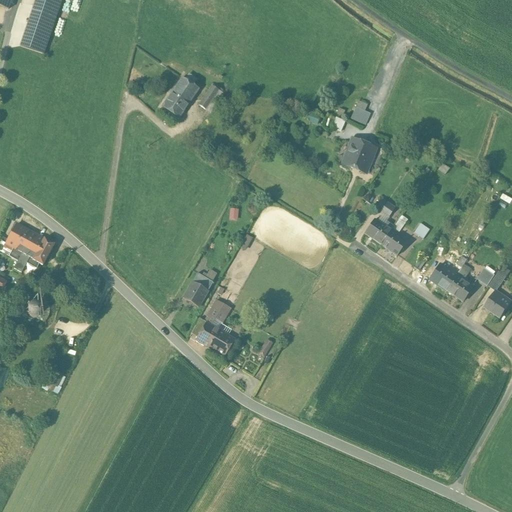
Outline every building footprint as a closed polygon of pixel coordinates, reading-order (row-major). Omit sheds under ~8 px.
[(11,0),(0,0),(0,7),(8,10),(11,0)] [(35,0),(20,46),(44,54),(62,0),(35,0)] [(197,81),(189,75),(185,81),(193,87),(197,81)] [(185,81),(182,79),(174,90),(191,102),(199,91),(193,87),(185,81)] [(212,87),(199,106),(210,114),(223,95),(212,87)] [(191,102),(174,90),(161,108),(179,120),(191,102)] [(367,105),(359,101),(355,108),(364,112),(367,105)] [(364,112),(355,108),(350,119),(365,126),(370,115),(364,112)] [(317,124),(320,115),(310,112),(307,121),(317,124)] [(350,126),(343,124),(336,122),(334,130),(336,131),(340,131),(351,135),(354,127),(350,126)] [(364,145),(346,138),(341,151),(347,153),(343,165),(354,170),(364,145)] [(376,150),(364,145),(354,170),(366,175),(371,161),(373,162),(375,157),(373,156),(376,150)] [(449,170),(442,165),(438,171),(445,175),(449,170)] [(511,201),(511,199),(503,195),(500,200),(510,205),(511,201)] [(394,209),(382,200),(375,210),(388,219),(394,209)] [(229,219),(238,219),(238,208),(229,208),(229,219)] [(391,229),(378,221),(377,223),(374,221),(364,235),(380,246),(392,230),(391,229)] [(397,222),(391,229),(392,230),(380,246),(396,257),(406,243),(405,243),(397,237),(399,234),(398,234),(403,227),(397,222)] [(21,273),(26,265),(35,270),(38,264),(42,266),(54,245),(44,239),(44,240),(17,225),(6,244),(1,242),(0,244),(0,251),(18,262),(14,269),(21,273)] [(429,231),(420,225),(413,234),(423,240),(429,231)] [(246,249),(252,238),(246,235),(240,246),(246,249)] [(461,257),(455,266),(461,269),(463,266),(464,266),(466,261),(461,257)] [(425,262),(420,259),(414,268),(419,272),(425,262)] [(455,266),(452,272),(450,270),(448,273),(439,267),(430,280),(446,291),(457,275),(461,269),(455,266)] [(461,269),(457,275),(464,280),(470,271),(464,266),(463,266),(461,269)] [(495,276),(484,269),(477,280),(487,287),(495,276)] [(499,273),(488,288),(495,293),(496,292),(506,278),(499,273)] [(213,283),(197,274),(183,299),(198,308),(213,283)] [(464,280),(457,275),(446,291),(446,292),(462,303),(471,289),(462,282),(464,280)] [(496,292),(495,293),(484,308),(500,319),(505,311),(511,303),(496,292)] [(48,317),(49,311),(48,305),(45,300),(40,297),(34,296),(28,297),(23,301),(20,306),(19,311),(20,317),(23,322),(28,325),(34,327),(40,325),(45,322),(48,317)] [(216,302),(208,316),(210,317),(221,324),(230,310),(216,302)] [(221,324),(210,317),(206,323),(197,339),(195,342),(223,358),(234,340),(218,330),(221,324)] [(199,319),(190,335),(197,339),(206,323),(199,319)] [(272,344),(267,340),(258,354),(263,357),(272,344)] [(62,376),(55,372),(49,384),(57,388),(62,376)]
